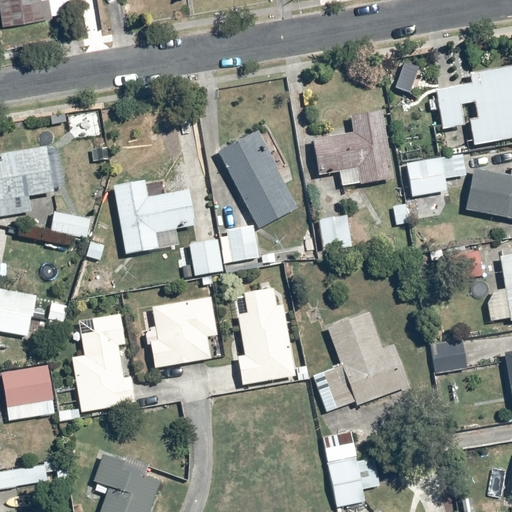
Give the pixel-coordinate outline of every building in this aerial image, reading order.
[(0,0),(0,13),(2,27),(53,18),(50,0),(0,0)] [(478,121),(470,122),(474,146),(511,139),(511,67),(471,74),(473,85),(435,91),(442,131),(465,127),(462,106),(475,103),(478,121)] [(353,133),(312,140),(319,176),(358,169),(361,185),(393,179),(382,112),(351,118),(353,133)] [(259,133),(219,154),(259,231),(299,210),(259,133)] [(0,157),(0,160),(0,218),(32,213),(29,198),(55,194),(47,147),(0,155),(0,157)] [(444,156),(406,160),(410,197),(447,194),(444,156)] [(511,176),(474,169),(466,210),(511,219),(511,176)] [(144,182),(114,188),(126,254),(158,248),(156,235),(195,228),(188,191),(147,199),(144,182)] [(407,205),(392,205),(392,224),(408,223),(407,205)] [(90,218),(52,212),(49,232),(87,238),(90,218)] [(335,217),(319,217),(320,242),(336,242),(335,217)] [(217,223),(202,224),(203,243),(189,243),(190,276),(220,275),(217,223)] [(258,257),(253,225),(252,225),(225,230),(231,262),(258,257)] [(108,243),(91,237),(85,256),(101,262),(108,243)] [(482,249),(447,251),(448,279),(484,278),(482,249)] [(511,255),(501,257),(511,322),(511,321),(511,255)] [(38,296),(0,288),(0,333),(30,339),(38,296)] [(238,316),(245,357),(238,358),(242,386),(295,377),(283,306),(277,307),(274,290),(245,295),(248,315),(238,316)] [(211,297),(152,308),(158,341),(150,343),(155,369),(211,359),(207,338),(218,336),(211,297)] [(66,301),(48,301),(47,331),(65,331),(66,301)] [(342,367),(315,377),(327,412),(407,384),(393,346),(383,350),(370,314),(328,329),(342,367)] [(84,357),(72,359),(81,413),(135,405),(131,378),(124,379),(119,347),(125,346),(120,316),(79,323),(84,357)] [(430,348),(433,373),(465,369),(462,345),(430,348)] [(48,366),(1,372),(7,423),(55,416),(48,366)] [(352,432),(322,438),(336,508),(364,502),(362,490),(380,486),(375,461),(358,464),(352,432)] [(94,483),(109,488),(100,511),(149,511),(160,483),(144,477),(148,466),(126,459),(125,463),(103,455),(94,483)] [(66,459),(0,471),(0,491),(69,478),(66,459)]
